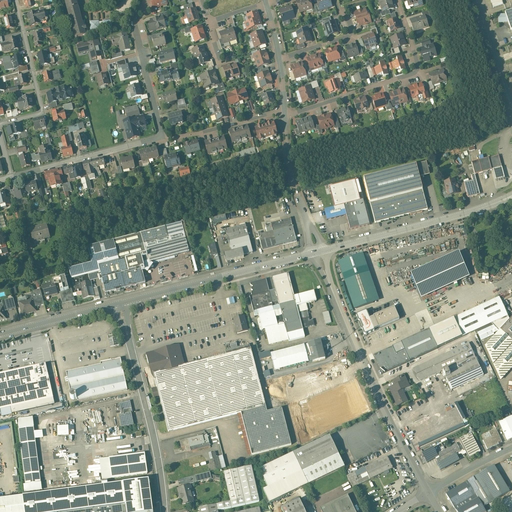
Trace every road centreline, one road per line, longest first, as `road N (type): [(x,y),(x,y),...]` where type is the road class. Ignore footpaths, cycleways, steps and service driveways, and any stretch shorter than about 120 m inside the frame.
road 1 (residential): [(10,177),(162,137),(133,24),(144,0)]
road 2 (unclassified): [(428,492),(317,251)]
road 3 (unclassified): [(119,302),(164,511)]
road 4 (residential): [(397,0),(417,71),(284,113)]
road 5 (unclassified): [(119,302),(317,251)]
road 6 (unclassified): [(317,251),(511,196)]
road 7 (residential): [(0,124),(43,112),(15,0)]
road 8 (residential): [(317,251),(292,178),(284,113)]
road 9 (unclassified): [(0,334),(119,302)]
